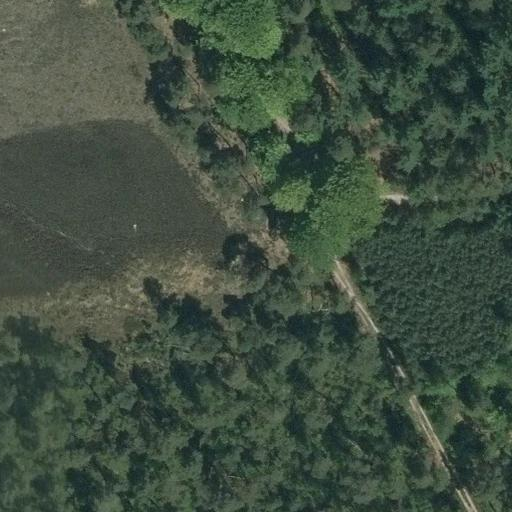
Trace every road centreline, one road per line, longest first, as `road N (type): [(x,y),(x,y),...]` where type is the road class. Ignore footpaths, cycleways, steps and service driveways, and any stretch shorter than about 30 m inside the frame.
road 1 (track): [(511,186),(320,204),(479,511)]
road 2 (track): [(320,204),(208,0)]
